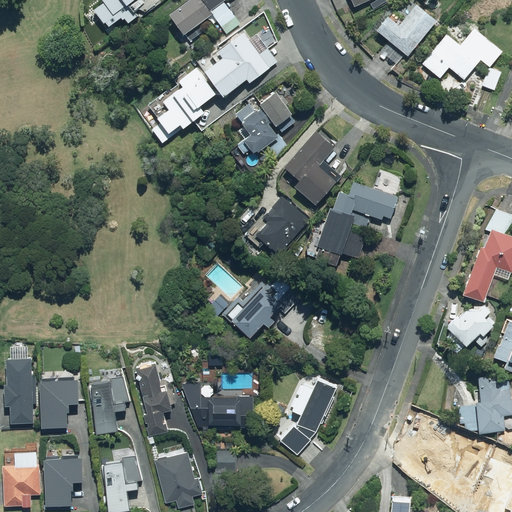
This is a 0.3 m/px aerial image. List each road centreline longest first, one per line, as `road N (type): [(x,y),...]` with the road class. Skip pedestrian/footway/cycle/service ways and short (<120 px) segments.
road 1 (residential): [(302,511),(345,472),(373,426),(473,143)]
road 2 (residential): [(473,143),(350,86),(292,0)]
